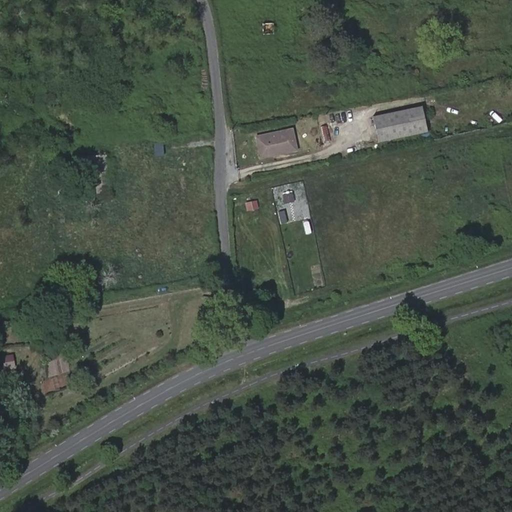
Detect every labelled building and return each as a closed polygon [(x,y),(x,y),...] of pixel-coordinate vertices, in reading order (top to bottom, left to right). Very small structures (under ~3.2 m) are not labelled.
[(263,23),(263,35),(273,34),(273,22),(263,23)] [(375,117),(379,142),(427,131),(422,107),(375,117)] [(256,136),(261,158),(297,151),(292,129),(256,136)] [(106,155),(80,157),(81,168),(95,167),(97,196),(108,196),(106,155)] [(254,261),(244,262),(245,283),(255,282),(254,261)] [(1,357),(4,371),(15,368),(13,355),(1,357)]
